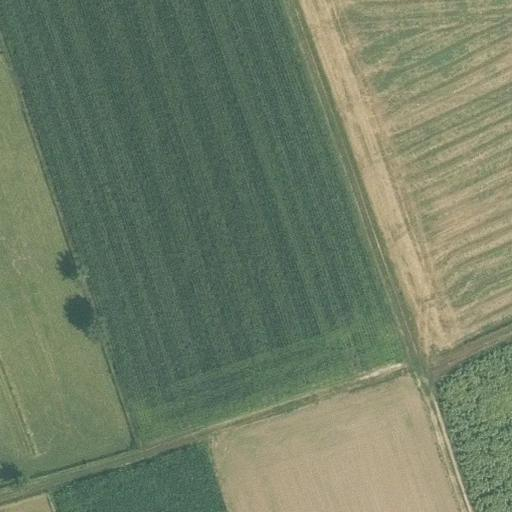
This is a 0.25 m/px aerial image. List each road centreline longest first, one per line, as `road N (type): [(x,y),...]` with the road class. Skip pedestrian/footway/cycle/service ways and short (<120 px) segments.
road 1 (track): [(414,370),(0,498)]
road 2 (track): [(414,370),(283,0)]
road 3 (track): [(462,511),(414,370)]
